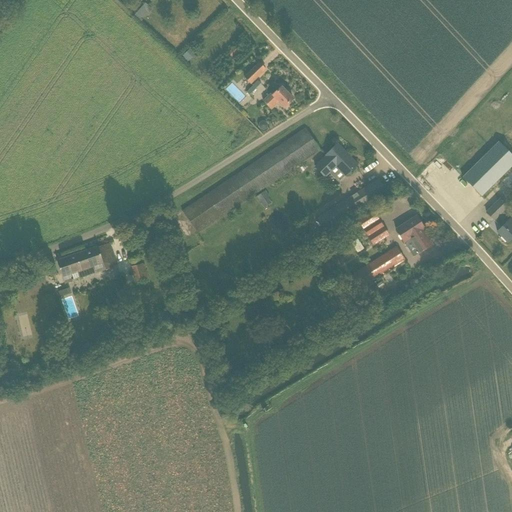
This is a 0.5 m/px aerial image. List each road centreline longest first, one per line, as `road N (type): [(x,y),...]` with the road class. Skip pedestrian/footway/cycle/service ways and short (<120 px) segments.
road 1 (unclassified): [(0,267),(128,221),(331,98)]
road 2 (unclassified): [(511,293),(331,98)]
road 3 (unclassified): [(331,98),(234,0)]
